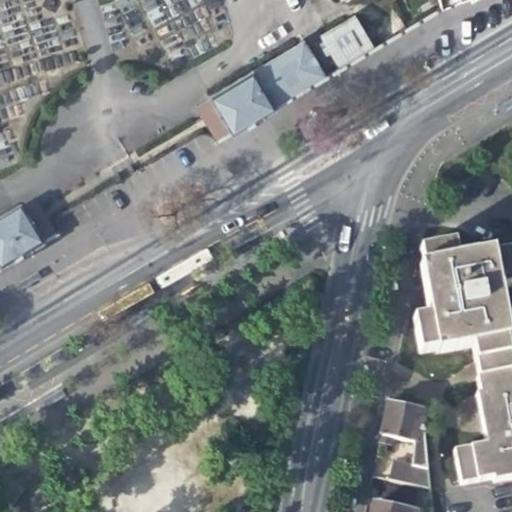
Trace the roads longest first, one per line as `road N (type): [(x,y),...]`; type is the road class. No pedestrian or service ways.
road 1 (secondary): [(0,352),(259,198),(377,142)]
road 2 (primary): [(377,142),(298,511)]
road 3 (primary): [(377,142),(511,61)]
